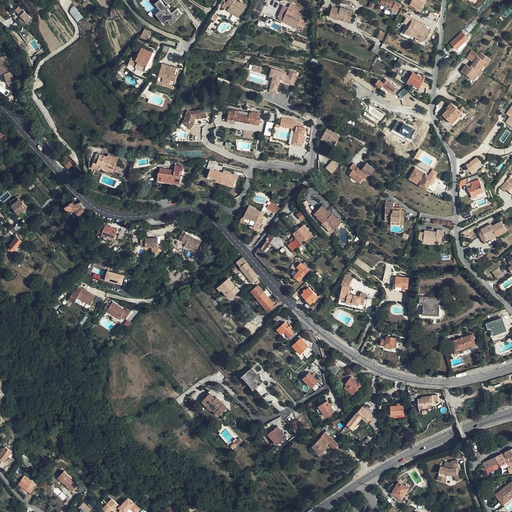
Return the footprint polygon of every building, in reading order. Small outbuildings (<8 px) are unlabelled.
[(167,21),(170,24),(183,15),(177,8),(172,12),(167,5),(173,0),(158,0),(154,3),(160,11),(155,15),(163,24),(167,21)] [(238,18),(239,16),(246,6),(237,0),(228,0),(227,3),(225,2),(222,7),(225,9),(227,6),(227,5),(230,7),(230,8),(228,11),(238,18)] [(275,8),(277,3),(269,0),(268,0),(266,4),(275,8)] [(392,7),(392,9),(391,10),(398,13),(401,7),(400,7),(401,4),(389,0),(378,0),(378,1),(389,5),(392,7)] [(421,11),(425,1),(422,0),(411,0),(409,7),(421,11)] [(290,4),(287,9),(302,16),(301,18),(307,21),(310,13),(290,4)] [(19,6),(15,10),(29,24),(32,20),(19,6)] [(78,22),(83,17),(74,6),(69,10),(78,22)] [(399,15),(397,19),(401,21),(407,9),(403,7),(399,15)] [(340,10),(333,8),(331,17),(345,21),(346,15),(351,16),(353,11),(343,9),(343,11),(340,10)] [(301,18),(302,16),(287,9),(283,18),(304,28),(307,21),(301,18)] [(478,23),(474,19),(468,24),(472,28),(478,23)] [(416,22),(412,20),(405,33),(410,35),(410,33),(418,37),(417,38),(423,41),(429,29),(422,26),(421,28),(415,25),(416,22)] [(468,37),(462,31),(451,43),(456,49),(468,37)] [(170,45),(164,43),(161,50),(167,52),(170,45)] [(381,49),(375,44),(370,50),(376,55),(381,49)] [(129,63),(145,70),(147,65),(151,56),(153,52),(142,47),(136,59),(131,58),(129,63)] [(467,57),(474,62),(478,55),(472,51),(467,57)] [(466,64),(461,71),(473,80),(476,74),(479,70),(483,65),(485,62),(488,64),(491,60),(480,53),(478,55),(474,62),(470,67),(466,64)] [(157,58),(151,56),(147,65),(153,67),(157,58)] [(5,66),(2,57),(0,57),(0,69),(4,81),(6,80),(7,83),(14,81),(9,65),(5,66)] [(162,62),(158,75),(163,76),(162,81),(170,83),(172,79),(175,80),(177,75),(174,74),(177,67),(171,65),(170,67),(165,65),(166,64),(162,62)] [(405,70),(396,64),(393,70),(402,75),(404,71),(405,70)] [(286,72),(272,68),(270,75),(274,76),(273,78),(270,90),(276,92),(280,81),(294,85),(297,73),(290,71),(288,75),(285,74),(286,72)] [(413,71),(411,74),(408,81),(419,87),(421,84),(423,81),(424,79),(425,78),(413,71)] [(379,79),(376,83),(381,88),(383,86),(384,84),(394,91),(397,88),(387,80),(386,81),(385,80),(384,80),(383,81),(383,82),(379,79)] [(400,90),(397,88),(394,91),(384,84),(383,86),(396,96),(400,90)] [(36,92),(42,98),(45,96),(40,89),(36,92)] [(45,111),(37,99),(28,105),(31,110),(35,107),(40,114),(45,111)] [(459,109),(451,102),(447,107),(448,109),(443,114),(452,123),(462,112),(464,109),(461,107),(459,109)] [(186,110),(183,119),(178,127),(186,133),(192,125),(199,125),(199,118),(205,117),(204,109),(195,110),(195,111),(190,112),(186,110)] [(259,124),(260,120),(261,118),(257,117),(258,115),(258,113),(252,111),(251,112),(249,112),(249,113),(231,109),(231,112),(229,112),(228,116),(228,118),(259,124)] [(293,119),(281,117),(280,125),(296,128),(293,143),(301,144),(303,133),(304,133),(305,128),(303,128),(304,125),(293,119)] [(267,121),(264,134),(270,136),(273,123),(267,121)] [(396,121),(392,131),(411,138),(415,128),(396,121)] [(340,136),(327,128),(322,136),(328,140),(328,141),(335,145),(340,136)] [(320,139),(333,147),(335,145),(328,141),(328,140),(322,136),(320,139)] [(93,164),(113,171),(118,158),(111,156),(111,158),(107,157),(100,154),(97,162),(94,161),(93,164)] [(74,164),(68,157),(63,162),(68,168),(74,164)] [(478,165),(477,161),(480,160),(478,157),(476,159),(475,158),(466,164),(468,168),(467,169),(469,172),(470,171),(472,173),(477,170),(475,167),(477,166),(478,165)] [(216,161),(209,160),(207,166),(208,166),(210,167),(207,173),(215,176),(214,178),(233,185),(235,177),(232,176),(233,173),(222,169),(222,171),(221,172),(214,170),(215,169),(213,168),(216,161)] [(339,165),(333,160),(326,167),(332,173),(339,165)] [(112,174),(113,171),(93,164),(92,166),(112,174)] [(175,165),(174,170),(174,171),(167,170),(167,168),(160,168),(160,171),(158,171),(157,180),(180,183),(181,175),(180,175),(181,166),(175,165)] [(355,171),(353,169),(349,174),(360,182),(363,178),(364,177),(366,178),(368,175),(369,176),(374,170),(367,165),(363,171),(358,167),(355,171)] [(430,184),(433,178),(429,176),(416,168),(409,178),(427,189),(430,184)] [(433,169),(429,176),(433,178),(430,184),(432,185),(440,173),(433,169)] [(509,188),(511,191),(511,176),(502,187),(506,191),(509,188)] [(466,184),(468,189),(469,189),(470,191),(472,198),(477,196),(476,194),(484,191),(480,182),(472,185),(471,182),(466,184)] [(18,214),(26,207),(22,202),(24,201),(23,199),(21,201),(17,196),(9,202),(11,204),(11,205),(18,214)] [(331,203),(326,198),(322,202),(327,207),(331,203)] [(276,212),(280,205),(268,200),(265,207),(276,212)] [(76,205),(76,204),(73,201),(65,206),(67,209),(76,211),(77,213),(79,215),(83,211),(79,208),(76,205)] [(394,202),(386,202),(385,220),(391,221),(404,222),(405,210),(402,210),(393,210),(393,207),(394,202)] [(80,206),(77,203),(76,204),(76,205),(79,208),(83,211),(84,210),(81,206),(80,206)] [(243,218),(245,219),(252,223),(251,224),(259,228),(265,218),(263,217),(261,216),(262,214),(264,215),(266,211),(262,209),(261,211),(249,205),(243,218)] [(335,229),(341,222),(332,214),(331,214),(322,206),(315,214),(318,217),(318,218),(323,223),(325,220),(335,229)] [(302,219),(307,215),(303,209),(297,214),(302,219)] [(488,223),(481,227),(481,229),(485,236),(486,238),(496,233),(497,234),(506,229),(502,220),(493,224),(489,226),(488,223)] [(101,224),(98,231),(102,233),(102,234),(114,239),(117,229),(106,225),(105,226),(101,224)] [(294,233),(296,236),(301,241),(303,240),(311,234),(308,229),(304,232),(300,228),(294,233)] [(11,238),(0,229),(0,235),(3,237),(4,236),(8,241),(11,238)] [(423,242),(431,243),(431,239),(436,240),(436,242),(443,242),(444,231),(437,230),(437,232),(437,234),(432,233),(432,231),(425,231),(424,233),(423,240),(423,242)] [(183,249),(185,246),(184,245),(185,243),(181,241),(185,233),(182,232),(175,245),(183,249)] [(201,242),(185,233),(181,241),(185,243),(184,245),(185,246),(196,251),(201,242)] [(266,239),(267,240),(261,247),(264,250),(274,237),(270,234),(266,239)] [(305,242),(313,237),(311,234),(303,240),(305,242)] [(21,240),(16,236),(10,244),(15,248),(21,240)] [(301,241),(296,236),(295,237),(296,239),(289,244),(294,250),(303,244),(301,241)] [(158,251),(158,238),(140,238),(140,246),(152,246),(152,251),(158,251)] [(203,258),(208,249),(201,246),(197,255),(203,258)] [(14,257),(12,255),(5,264),(8,266),(14,257)] [(258,276),(245,260),(243,256),(237,261),(237,262),(252,281),(258,276)] [(309,270),(301,263),(297,267),(300,269),(294,276),(299,281),(309,270)] [(498,267),(492,272),(496,277),(502,272),(498,267)] [(106,271),(104,281),(122,286),(124,276),(106,271)] [(341,285),(343,286),(343,285),(349,287),(353,278),(346,274),(341,285)] [(396,276),(395,284),(395,286),(404,287),(404,285),(407,286),(408,278),(396,276)] [(228,278),(219,285),(222,288),(222,289),(226,294),(227,294),(230,298),(239,290),(236,285),(235,286),(228,278)] [(251,291),(268,311),(275,305),(258,285),(251,291)] [(343,285),(343,286),(338,304),(362,309),(366,295),(361,294),(360,296),(359,296),(354,295),(353,297),(351,296),(351,295),(351,294),(352,288),(349,287),(343,285)] [(309,287),(306,290),(304,292),(302,294),(310,304),(313,301),(315,300),(318,297),(309,287)] [(95,296),(82,288),(77,297),(90,305),(95,296)] [(444,304),(444,296),(419,296),(418,314),(422,314),(422,316),(438,317),(438,304),(444,304)] [(114,309),(110,305),(107,311),(120,319),(122,316),(126,319),(131,311),(126,308),(125,310),(115,304),(114,309)] [(507,330),(502,318),(487,324),(488,328),(490,328),(493,335),(507,330)] [(277,329),(286,338),(294,331),(291,328),(289,326),(285,322),(277,329)] [(329,330),(334,333),(339,325),(334,322),(329,330)] [(475,344),(472,334),(451,342),(455,351),(475,344)] [(392,347),(395,347),(397,338),(387,336),(386,340),(382,339),(381,344),(385,345),(385,347),(391,348),(392,347)] [(307,346),(300,338),(292,345),(300,353),(307,346)] [(375,344),(368,340),(362,351),(369,355),(375,344)] [(272,353),(261,341),(259,343),(268,355),(272,353)] [(335,373),(340,368),(333,363),(328,368),(335,373)] [(252,368),(242,375),(254,388),(263,380),(252,368)] [(313,376),(311,374),(309,372),(303,379),(311,387),(317,381),(313,376)] [(356,389),(360,384),(351,377),(346,384),(346,385),(344,387),(352,393),(356,389)] [(218,401),(215,399),(210,394),(203,399),(203,400),(202,402),(207,408),(209,406),(213,410),(219,416),(227,408),(219,400),(218,401)] [(433,403),(433,396),(422,397),(422,399),(418,399),(419,408),(427,407),(427,403),(433,403)] [(329,403),(327,400),(319,406),(326,416),(334,411),(330,406),(333,404),(331,402),(329,403)] [(388,411),(389,411),(390,417),(397,416),(397,414),(404,414),(403,405),(401,405),(400,403),(397,403),(397,406),(387,406),(388,411)] [(372,416),(362,407),(347,424),(352,428),(362,416),(367,421),(372,416)] [(286,436),(278,426),(269,433),(277,444),(286,436)] [(330,446),(334,442),(322,431),(320,433),(322,435),(321,436),(324,439),(322,441),(320,439),(312,446),(320,454),(328,446),(326,445),(328,443),(330,446)] [(0,458),(4,461),(12,451),(7,447),(5,446),(4,448),(1,451),(0,453),(0,458)] [(511,448),(484,463),(487,468),(499,462),(500,465),(506,463),(505,459),(511,455),(511,448)] [(28,457),(23,459),(27,467),(32,464),(28,457)] [(456,467),(459,467),(458,460),(452,461),(451,462),(446,461),(444,466),(441,465),(439,472),(440,472),(438,479),(445,482),(447,474),(455,475),(456,481),(461,480),(460,474),(459,471),(458,471),(457,469),(456,469),(456,467)] [(59,479),(62,481),(63,480),(67,484),(66,485),(72,491),(75,487),(74,486),(75,484),(71,479),(72,478),(64,471),(58,477),(59,479)] [(24,477),(18,485),(30,493),(36,484),(27,477),(26,479),(24,477)] [(511,497),(511,481),(496,495),(503,504),(511,497)] [(395,484),(390,491),(398,496),(396,499),(402,502),(405,497),(404,496),(409,487),(405,484),(404,485),(399,482),(397,485),(395,484)] [(60,491),(56,495),(62,501),(66,497),(60,491)] [(136,511),(140,509),(128,497),(117,508),(120,511),(136,511)] [(112,499),(101,508),(104,511),(109,511),(112,510),(113,511),(119,506),(112,499)] [(80,511),(79,511),(87,511),(89,509),(81,503),(77,510),(80,511)]
